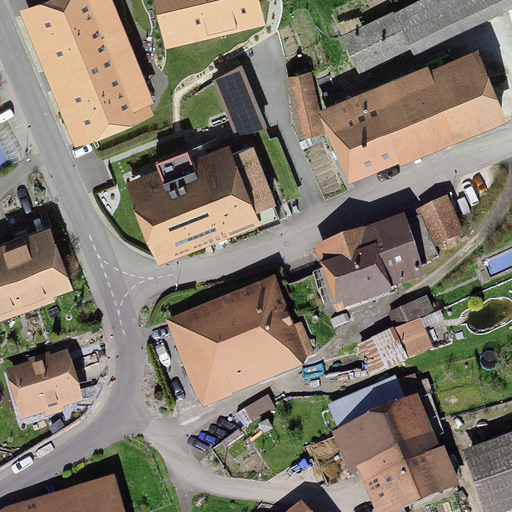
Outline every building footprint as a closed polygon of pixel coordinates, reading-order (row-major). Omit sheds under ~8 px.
[(30,0),(20,4),(77,143),(152,113),(106,0),(30,0)] [(261,0),(155,0),(166,45),(266,21),(261,0)] [(412,0),(341,35),(359,71),(506,0),(412,0)] [(461,133),(503,115),(478,57),(378,99),(374,91),(322,113),(346,172),(399,150),(397,145),(455,120),(461,133)] [(267,126),(242,62),(213,78),(236,137),(267,126)] [(300,131),(320,127),(310,78),(291,82),(300,131)] [(274,201),(276,201),(254,143),(233,151),(227,134),(189,149),(188,147),(156,159),(159,167),(127,180),(158,262),(262,222),(263,225),(281,218),(274,201)] [(436,248),(465,234),(448,198),(416,213),(419,218),(406,223),(405,219),(313,250),(335,309),(342,307),(344,312),(392,294),(392,290),(424,278),(421,267),(439,257),(436,248)] [(67,283),(49,233),(41,236),(0,250),(0,320),(6,318),(2,306),(67,283)] [(203,410),(304,369),(308,358),(313,356),(302,324),(294,326),(275,279),(166,322),(198,402),(203,410)] [(434,313),(427,297),(388,314),(395,329),(434,313)] [(330,321),(333,328),(349,321),(346,314),(330,321)] [(421,320),(395,331),(394,330),(357,346),(371,376),(408,360),(408,359),(433,348),(421,320)] [(83,403),(68,353),(51,358),(50,354),(27,360),(28,364),(5,371),(20,422),(45,415),(46,419),(65,413),(64,409),(83,403)] [(398,382),(396,378),(328,405),(339,432),(424,398),(415,375),(398,382)] [(252,421),(276,408),(269,395),(245,409),(252,421)] [(339,432),(332,434),(350,478),(359,474),(373,511),(403,511),(461,489),(445,450),(441,451),(436,440),(445,436),(429,396),(424,398),(339,432)] [(259,427),(264,436),(274,430),(268,422),(259,427)] [(222,444),(226,449),(244,434),(240,429),(222,444)] [(481,511),(511,511),(511,436),(462,454),(481,511)] [(124,511),(115,479),(4,510),(1,511),(124,511)]
